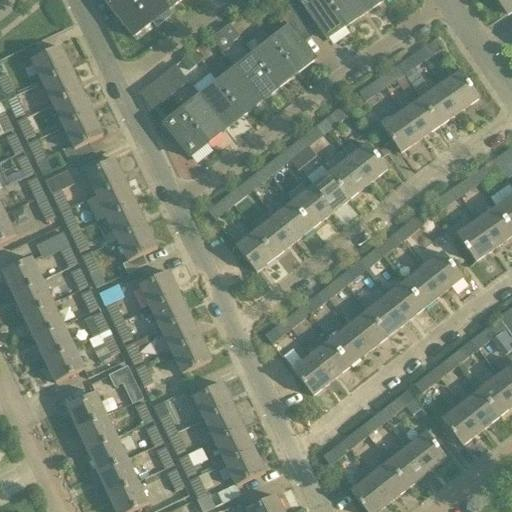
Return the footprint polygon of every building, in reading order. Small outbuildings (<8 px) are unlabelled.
[(151,24),(131,0),(112,0),(107,5),(133,38),(151,24)] [(160,0),(131,0),(151,24),(153,23),(156,28),(168,20),(164,14),(169,10),(160,0)] [(160,0),(169,10),(182,0),(160,0)] [(326,0),(310,0),(303,5),(326,40),(345,27),(326,0)] [(326,0),(345,27),(364,14),(354,0),(326,0)] [(381,0),(354,0),(364,14),(383,2),(381,0)] [(511,0),(496,0),(507,16),(511,12),(511,0)] [(287,28),(270,41),(296,74),(315,60),(298,38),(307,32),(291,11),(282,18),(289,27),(287,28)] [(229,26),(211,40),(223,55),(233,47),(231,45),(239,38),(229,26)] [(253,40),(260,49),(253,55),(279,88),(296,74),(270,41),(263,32),(253,40)] [(417,54),(424,64),(444,50),(437,40),(417,54)] [(42,84),(70,70),(60,48),(31,62),(42,84)] [(417,54),(397,68),(404,78),(424,64),(417,54)] [(279,88),(253,55),(235,69),(261,102),(279,88)] [(175,67),(158,80),(171,97),(188,83),(175,67)] [(397,68),(377,81),(385,91),(404,78),(397,68)] [(235,69),(217,82),(243,116),(261,102),(235,69)] [(70,70),(42,84),(52,106),(81,93),(70,70)] [(441,87),(459,113),(478,100),(460,74),(441,87)] [(13,93),(5,75),(0,77),(0,89),(4,97),(13,93)] [(147,88),(160,105),(171,97),(158,80),(147,88)] [(385,91),(377,81),(357,95),(364,105),(372,99),(373,100),(385,91)] [(243,116),(217,82),(199,96),(225,130),(243,116)] [(459,113),(441,87),(421,101),(439,127),(459,113)] [(92,115),(81,93),(52,106),(63,129),(92,115)] [(199,96),(181,110),(208,144),(225,130),(199,96)] [(16,97),(6,102),(14,120),(25,116),(16,97)] [(439,127),(421,101),(402,115),(420,141),(439,127)] [(0,137),(13,131),(0,102),(0,137)] [(208,144),(181,110),(163,125),(189,158),(208,144)] [(340,110),(328,119),(320,125),(328,135),(336,128),(347,119),(340,110)] [(63,153),(68,165),(93,153),(89,144),(102,137),(92,115),(63,129),(73,148),(63,153)] [(420,141),(402,115),(382,128),(400,154),(420,141)] [(27,119),(17,124),(25,142),(35,138),(27,119)] [(320,125),(302,139),(314,156),(315,155),(310,149),(328,135),(320,125)] [(23,153),(15,135),(6,139),(14,158),(23,153)] [(314,156),(302,139),(283,154),(290,164),(291,164),(296,170),(314,156)] [(37,141),(28,146),(41,176),(51,171),(37,141)] [(367,145),(348,160),(368,185),(387,170),(367,145)] [(492,162),(499,173),(511,163),(511,148),(497,159),(492,162)] [(334,159),(340,167),(330,175),(350,200),(368,185),(348,160),(342,152),(334,159)] [(283,154),(264,169),(271,179),(290,164),(283,154)] [(34,175),(26,157),(16,161),(25,179),(34,175)] [(96,197),(124,184),(114,162),(85,175),(96,197)] [(499,173),(492,162),(472,176),(479,186),(493,177),(499,173)] [(264,169),(245,184),(252,194),(271,179),(264,169)] [(60,215),(70,210),(61,193),(74,186),(68,173),(45,184),(60,215)] [(350,200),(330,175),(311,190),(331,215),(350,200)] [(457,187),(453,189),(460,200),(479,186),(472,176),(457,187)] [(45,197),(36,179),(27,183),(35,202),(45,197)] [(124,184),(96,197),(105,216),(133,202),(124,184)] [(245,184),(226,198),(234,208),(252,194),(245,184)] [(460,200),(453,189),(432,203),(440,213),(460,200)] [(331,215),(311,190),(292,204),(312,230),(331,215)] [(234,208),(226,198),(207,213),(215,223),(234,208)] [(511,198),(496,210),(511,233),(511,198)] [(55,219),(47,202),(37,206),(46,224),(55,219)] [(133,202),(105,216),(117,241),(146,228),(133,202)] [(292,204),(273,219),(293,244),(312,230),(292,204)] [(70,210),(60,215),(68,232),(78,227),(70,210)] [(511,233),(496,210),(476,223),(494,249),(511,236),(511,233)] [(5,216),(0,218),(0,245),(16,238),(5,216)] [(293,244),(273,219),(255,234),(275,259),(293,244)] [(395,235),(403,244),(422,229),(415,219),(395,235)] [(494,249),(476,223),(457,237),(475,263),(494,249)] [(156,250),(146,228),(117,241),(128,263),(122,266),(127,276),(147,266),(142,257),(156,250)] [(89,250),(80,231),(70,236),(79,255),(89,250)] [(63,234),(36,247),(42,261),(60,253),(68,270),(78,266),(63,234)] [(275,259),(255,234),(236,249),(256,274),(275,259)] [(395,235),(377,249),(384,259),(403,244),(395,235)] [(363,260),(358,264),(365,273),(370,279),(371,279),(366,273),(384,259),(377,249),(363,260)] [(106,285),(91,254),(80,259),(95,290),(106,285)] [(423,269),(443,294),(462,279),(441,254),(423,269)] [(13,295),(41,281),(31,259),(2,272),(13,295)] [(365,273),(358,264),(339,279),(347,288),(352,294),(367,282),(362,276),(365,273)] [(443,294),(423,269),(404,283),(424,309),(443,294)] [(88,287),(79,270),(70,274),(78,292),(88,287)] [(150,309),(178,296),(168,274),(140,287),(150,309)] [(320,293),(328,303),(347,288),(339,279),(325,290),(320,293)] [(41,281),(13,295),(23,317),(52,303),(41,281)] [(404,283),(385,298),(405,324),(424,309),(404,283)] [(114,327),(124,322),(115,304),(123,300),(117,286),(99,295),(114,327)] [(98,309),(90,292),(80,296),(89,314),(98,309)] [(320,293),(302,308),(309,318),(322,308),(328,303),(320,293)] [(178,296),(150,309),(161,332),(189,318),(178,296)] [(385,298),(367,313),(387,339),(405,324),(385,298)] [(52,303),(23,317),(34,339),(63,325),(52,303)] [(291,317),(283,323),(291,332),(309,318),(302,308),(291,317)] [(511,309),(498,319),(501,323),(505,329),(511,339),(511,309)] [(367,313),(348,328),(368,353),(387,339),(367,313)] [(110,332),(100,314),(91,319),(100,337),(110,332)] [(189,318),(161,332),(171,352),(199,338),(189,318)] [(132,341),(124,322),(114,327),(123,345),(132,341)] [(291,332),(283,323),(264,338),(272,347),(291,332)] [(501,323),(491,330),(496,335),(505,329),(501,323)] [(73,348),(63,325),(34,339),(44,361),(73,348)] [(368,353),(348,328),(329,343),(349,368),(368,353)] [(489,328),(470,343),(478,352),(497,337),(496,335),(491,330),(489,328)] [(119,354),(111,336),(102,341),(110,358),(119,354)] [(210,363),(199,338),(171,352),(182,376),(210,363)] [(146,339),(125,349),(133,367),(143,363),(137,349),(148,344),(146,339)] [(349,368),(329,343),(310,357),(331,383),(349,368)] [(478,352),(470,343),(451,357),(459,367),(478,352)] [(84,370),(73,348),(44,361),(55,384),(84,370)] [(331,383),(310,357),(292,372),(312,398),(331,383)] [(451,357),(433,372),(440,382),(459,367),(451,357)] [(153,384),(145,366),(135,371),(143,388),(153,384)] [(511,367),(499,377),(511,394),(511,367)] [(143,401),(127,368),(109,377),(115,389),(122,385),(132,407),(143,401)] [(440,382),(433,372),(414,387),(421,397),(440,382)] [(511,408),(511,394),(499,377),(479,393),(499,418),(511,408)] [(204,421),(232,408),(221,385),(193,399),(204,421)] [(407,393),(379,414),(387,424),(406,409),(413,417),(421,411),(407,393)] [(499,418),(479,393),(460,408),(480,433),(499,418)] [(77,430),(105,416),(95,394),(66,407),(77,430)] [(167,439),(177,434),(169,416),(170,416),(164,403),(153,408),(167,439)] [(153,422),(145,405),(135,409),(143,427),(153,422)] [(243,430),(232,408),(204,421),(214,444),(243,430)] [(480,433),(460,408),(441,422),(461,448),(480,433)] [(387,424),(379,414),(360,429),(368,439),(387,424)] [(116,439),(105,416),(77,430),(87,452),(116,439)] [(163,444),(155,426),(145,431),(153,449),(163,444)] [(368,439),(360,429),(341,444),(349,453),(356,461),(359,458),(353,450),(368,439)] [(252,449),(243,430),(214,444),(223,462),(252,449)] [(177,434),(167,439),(176,456),(186,452),(177,434)] [(426,435),(407,449),(427,475),(446,460),(426,435)] [(116,439),(87,452),(98,475),(127,461),(116,439)] [(349,453),(341,444),(322,459),(330,468),(349,453)] [(174,467),(165,448),(156,453),(164,471),(174,467)] [(264,474),(252,449),(223,462),(236,488),(264,474)] [(427,475),(407,449),(388,464),(408,490),(427,475)] [(202,450),(178,461),(186,479),(196,475),(193,468),(207,462),(202,450)] [(127,461),(98,475),(108,497),(137,483),(127,461)] [(388,464),(370,478),(363,469),(362,470),(389,505),(408,490),(388,464)] [(184,489),(176,470),(166,475),(175,493),(184,489)] [(352,478),(359,487),(350,494),(364,511),(379,511),(389,505),(362,470),(352,478)] [(199,478),(189,483),(197,502),(196,502),(201,511),(210,511),(222,507),(215,491),(207,495),(199,478)] [(133,511),(148,505),(137,483),(108,497),(115,511),(133,511)] [(247,511),(281,511),(275,497),(247,511)]
